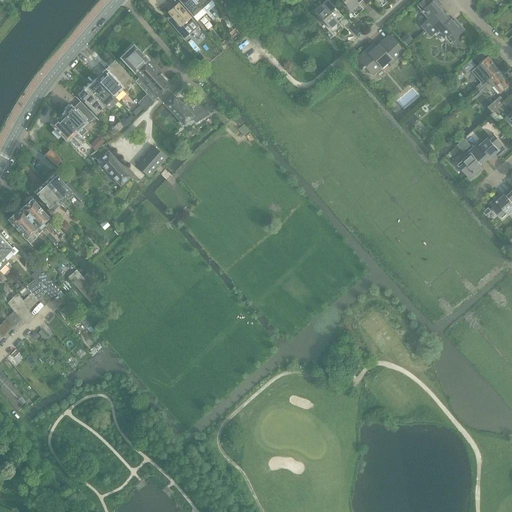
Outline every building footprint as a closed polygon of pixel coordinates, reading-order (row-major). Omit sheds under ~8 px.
[(196,21),(205,13),(193,0),(179,0),(178,1),(191,16),(196,21)] [(193,0),(201,9),(205,13),(206,13),(211,19),(213,17),(207,11),(214,5),(211,0),(211,1),(210,0),(193,0)] [(226,0),(211,0),(214,5),(223,14),(232,6),(226,0)] [(337,22),(343,17),(327,0),(326,0),(314,11),(322,20),(320,22),(333,36),(343,28),(337,22)] [(358,4),(362,0),(340,0),(342,2),(341,4),(354,18),(363,10),(358,4)] [(437,5),(439,3),(436,0),(422,0),(416,6),(428,19),(421,26),(425,31),(444,15),(440,9),(437,5)] [(167,21),(183,39),(198,27),(177,3),(173,7),(171,7),(169,9),(169,11),(167,12),(171,17),(167,21)] [(450,19),(449,20),(444,15),(425,31),(430,37),(438,30),(450,43),(464,31),(455,21),(453,23),(450,19)] [(412,40),(407,34),(401,39),(406,45),(412,40)] [(390,65),(405,52),(389,35),(374,49),(371,46),(355,60),(362,69),(364,67),(372,76),(387,62),(390,65)] [(171,85),(134,45),(120,58),(139,78),(135,81),(147,94),(154,102),(171,85)] [(481,65),(473,72),(482,83),(481,84),(483,86),(500,71),(488,58),(486,60),(485,59),(480,64),(481,65)] [(133,80),(114,60),(105,69),(123,89),(133,80)] [(467,73),(475,65),(471,60),(462,68),(467,73)] [(123,89),(105,69),(96,78),(114,98),(123,89)] [(509,86),(511,84),(500,71),(478,90),(481,92),(486,87),(489,91),(495,86),(501,93),(504,91),(505,92),(510,88),(509,86)] [(118,101),(114,98),(96,78),(86,87),(104,107),(105,106),(109,110),(118,101)] [(104,107),(86,87),(77,95),(96,115),(104,107)] [(425,91),(421,95),(425,100),(430,96),(425,91)] [(144,111),(153,102),(154,102),(147,94),(137,103),(139,105),(143,109),(144,111)] [(173,95),(164,104),(184,125),(193,116),(197,120),(207,111),(198,102),(179,101),(173,95)] [(98,120),(76,97),(80,102),(74,108),(71,105),(68,105),(64,108),(64,111),(65,113),(61,117),(81,137),(87,131),(82,126),(87,122),(88,123),(95,117),(98,120)] [(493,113),(505,102),(500,97),(488,107),(493,113)] [(413,114),(404,122),(406,124),(409,127),(417,119),(413,114)] [(127,126),(134,118),(131,115),(124,122),(127,126)] [(51,121),(50,124),(55,129),(51,133),(57,139),(61,135),(66,140),(71,136),(76,142),(79,145),(85,140),(81,137),(61,117),(59,119),(57,118),(54,118),(51,121)] [(118,134),(125,127),(119,122),(114,127),(112,126),(109,129),(114,134),(116,132),(118,134)] [(249,132),(243,125),(237,129),(243,136),(249,132)] [(499,154),(506,148),(494,134),(480,145),(478,143),(473,147),(485,161),(490,157),(490,158),(497,151),(499,154)] [(434,141),(431,136),(425,140),(428,145),(434,141)] [(457,146),(463,153),(470,146),(464,140),(457,146)] [(152,145),(135,165),(149,177),(155,170),(160,165),(166,158),(152,145)] [(481,164),(485,161),(473,147),(469,151),(471,154),(458,165),(470,180),(477,174),(475,171),(482,165),(481,164)] [(62,161),(51,150),(45,156),(55,167),(62,161)] [(130,177),(108,152),(102,158),(99,161),(121,186),(130,177)] [(78,191),(71,182),(69,180),(65,184),(54,172),(51,172),(47,175),(47,178),(48,179),(44,182),(66,207),(73,214),(76,211),(70,203),(68,205),(67,203),(65,200),(66,199),(68,200),(74,194),(78,191)] [(66,207),(44,182),(41,185),(38,184),(34,188),(34,191),(52,213),(59,207),(58,206),(60,204),(63,207),(65,208),(66,207)] [(496,198),(489,204),(502,219),(511,209),(511,190),(506,195),(505,195),(498,201),(496,198)] [(52,221),(31,197),(27,197),(24,200),(24,203),(25,205),(22,208),(21,206),(20,207),(21,208),(43,232),(53,243),(56,241),(49,233),(46,230),(43,229),(42,228),(45,226),(46,227),(52,221)] [(43,232),(21,208),(20,207),(16,210),(17,212),(15,213),(8,219),(30,244),(37,238),(33,233),(36,230),(40,234),(43,232)] [(12,248),(0,236),(0,253),(3,257),(9,252),(12,255),(14,255),(18,251),(14,247),(12,248)] [(68,262),(64,257),(60,253),(56,256),(64,265),(68,262)] [(60,291),(40,268),(31,276),(34,280),(45,293),(51,299),(57,294),(60,291)] [(100,296),(76,270),(68,278),(92,303),(100,296)] [(45,293),(34,280),(26,287),(31,293),(37,301),(45,293)] [(68,300),(60,291),(57,294),(65,304),(68,300)] [(29,310),(37,301),(31,293),(23,301),(22,303),(29,310)] [(29,310),(22,303),(23,301),(17,294),(11,299),(8,303),(14,311),(13,312),(20,319),(29,310)] [(11,328),(20,319),(13,312),(4,321),(11,328)] [(0,334),(2,337),(11,328),(4,321),(0,325),(0,334)] [(35,331),(31,335),(35,340),(39,336),(35,331)] [(358,365),(352,358),(346,364),(352,370),(358,365)]
